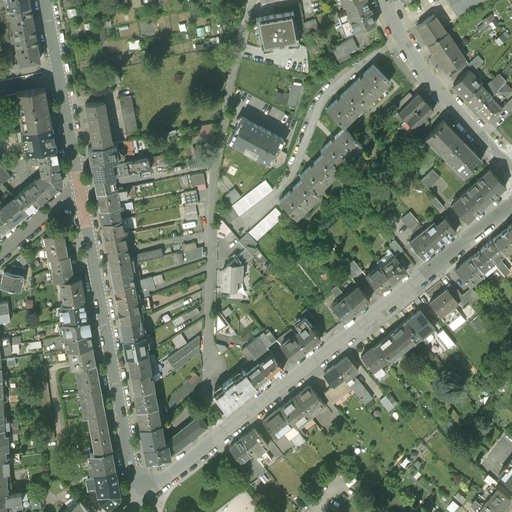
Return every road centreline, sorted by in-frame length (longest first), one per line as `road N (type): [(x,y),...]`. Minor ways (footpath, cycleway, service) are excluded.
road 1 (residential): [(511,202),(138,500)]
road 2 (residential): [(251,0),(213,167),(206,394)]
road 3 (residential): [(138,500),(81,199)]
road 4 (tertiary): [(511,168),(433,86),(383,0)]
road 5 (residential): [(81,199),(56,65)]
